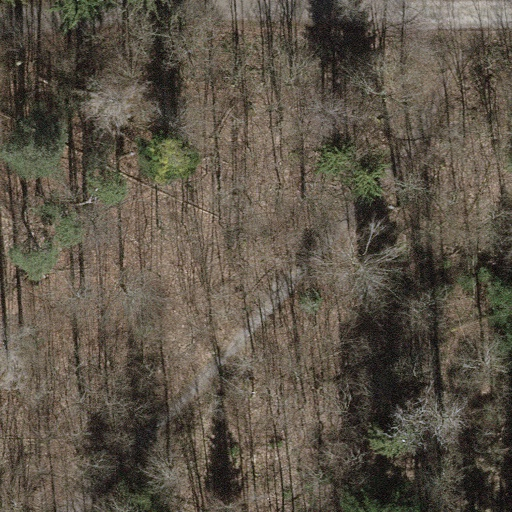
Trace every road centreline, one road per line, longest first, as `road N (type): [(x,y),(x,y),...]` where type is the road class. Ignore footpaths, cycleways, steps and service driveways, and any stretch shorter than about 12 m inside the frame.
road 1 (track): [(496,0),(378,188),(167,434),(88,511)]
road 2 (track): [(0,19),(170,10),(511,15)]
